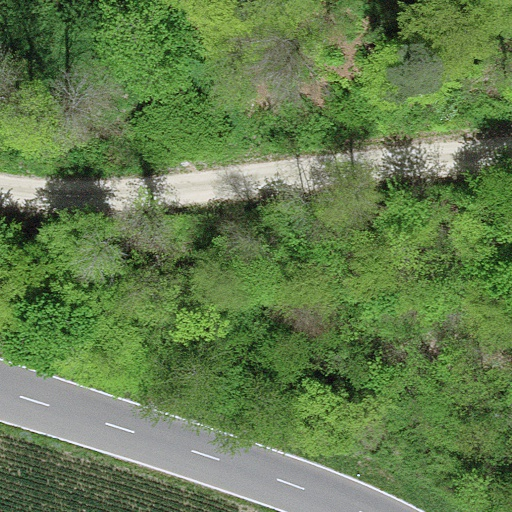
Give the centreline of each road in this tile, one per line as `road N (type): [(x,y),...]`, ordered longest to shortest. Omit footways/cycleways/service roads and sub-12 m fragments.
road 1 (track): [(0,185),(107,197),(511,152)]
road 2 (tertiary): [(351,511),(0,392)]
